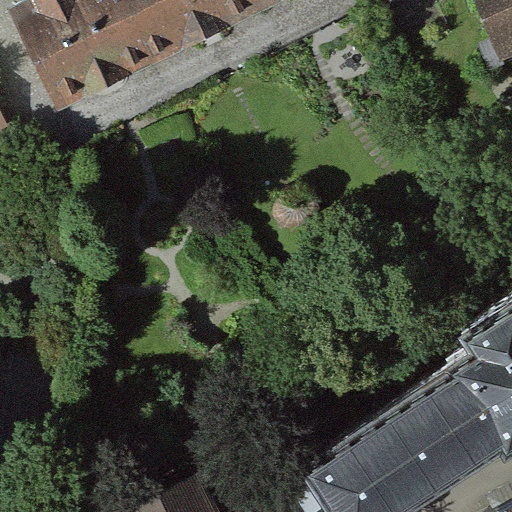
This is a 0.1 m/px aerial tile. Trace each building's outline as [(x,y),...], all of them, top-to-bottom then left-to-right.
[(25,0),(16,4),(60,94),(105,73),(150,51),(125,0),(25,0)] [(125,0),(150,51),(205,24),(255,0),(125,0)] [(511,0),(478,0),(495,39),(484,44),(493,64),(511,55),(511,36),(511,37),(511,36),(511,0)] [(450,361),(304,457),(339,511),(391,511),(501,441),(506,448),(511,443),(511,292),(462,325),(471,340),(447,356),(450,361)] [(196,473),(125,503),(129,511),(267,511),(244,461),(196,473)] [(511,511),(511,481),(489,493),(495,505),(481,511),(511,511)]
